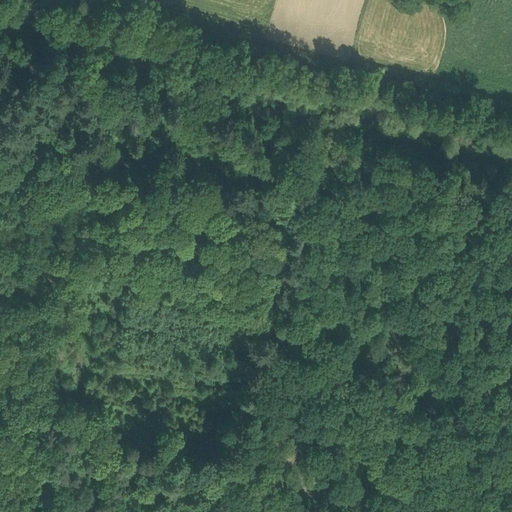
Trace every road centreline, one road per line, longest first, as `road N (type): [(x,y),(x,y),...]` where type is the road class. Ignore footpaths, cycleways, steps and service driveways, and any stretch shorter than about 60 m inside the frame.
road 1 (track): [(0,65),(511,215)]
road 2 (track): [(116,0),(511,111)]
